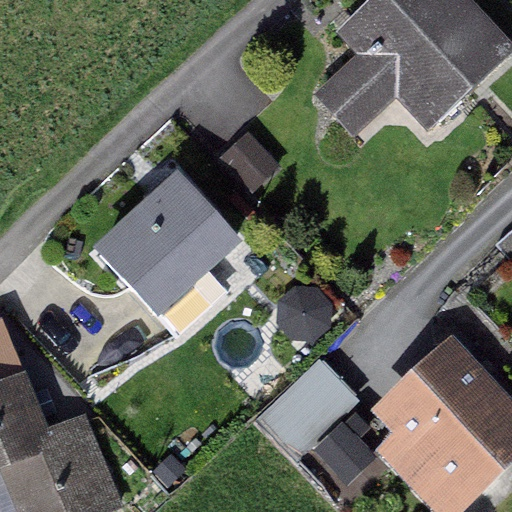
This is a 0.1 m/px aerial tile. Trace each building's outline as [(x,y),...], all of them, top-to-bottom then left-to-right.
[(511,58),(511,52),(461,0),(371,0),(330,39),(350,59),(305,101),(350,148),(395,106),(426,139),(511,58)] [(253,197),(277,172),(241,139),(218,164),(253,197)] [(235,251),(174,183),(96,253),(158,321),(235,251)] [(511,226),(493,244),(511,263),(511,226)] [(330,316),(311,296),(291,314),(310,335),(330,316)] [(462,511),(511,465),(511,413),(443,341),(363,417),(384,439),(367,456),(420,511),(462,511)] [(0,479),(52,459),(42,433),(20,379),(0,386),(0,479)] [(115,428),(148,394),(137,383),(103,417),(115,428)] [(120,511),(83,417),(42,433),(52,459),(0,479),(0,511),(120,511)]
